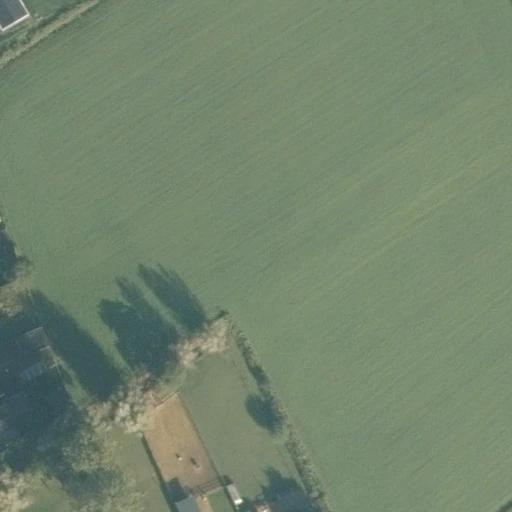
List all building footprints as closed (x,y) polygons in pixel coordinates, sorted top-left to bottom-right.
[(28,15),(18,0),(0,0),(0,27),(2,31),(28,15)] [(0,243),(10,240),(6,228),(0,229),(0,243)] [(41,327),(15,337),(21,353),(47,342),(41,327)] [(35,348),(10,362),(21,383),(46,368),(35,348)] [(0,419),(31,408),(24,390),(20,384),(0,395),(0,419)] [(64,483),(78,504),(93,493),(78,473),(64,483)] [(176,503),(179,511),(199,511),(193,496),(176,503)]
